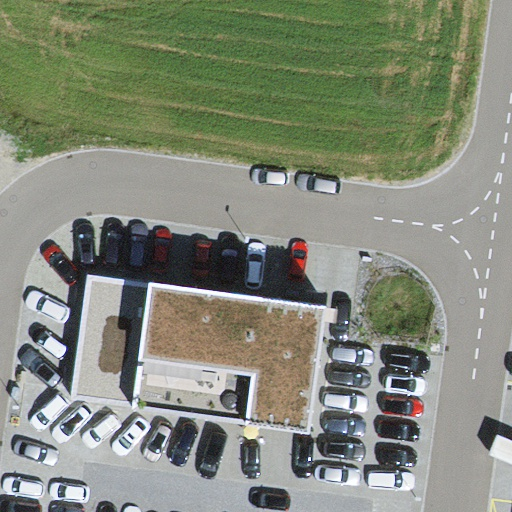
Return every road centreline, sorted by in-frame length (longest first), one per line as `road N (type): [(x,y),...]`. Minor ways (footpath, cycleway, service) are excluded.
road 1 (residential): [(95,183),(494,232)]
road 2 (residential): [(494,232),(457,511)]
road 3 (residential): [(0,267),(6,226),(38,197),(95,183)]
road 4 (residential): [(511,99),(494,232)]
